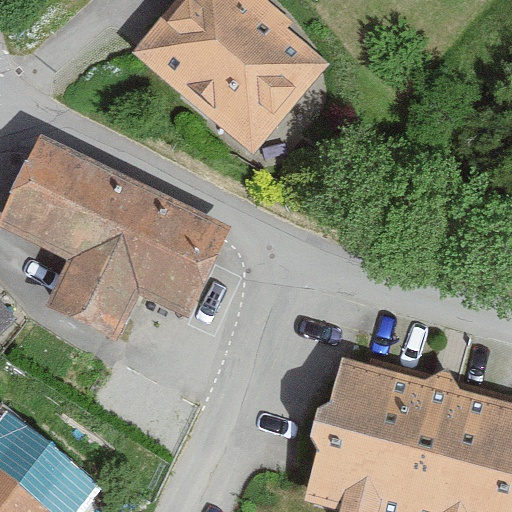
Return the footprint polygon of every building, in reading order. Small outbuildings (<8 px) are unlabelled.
[(333,59),(260,0),(176,0),(136,50),(260,149),(333,59)] [(228,229),(41,142),(3,223),(74,257),(52,304),(114,333),(136,287),(189,312),(228,229)] [(0,299),(0,334),(18,318),(0,299)] [(511,511),(511,399),(345,357),(309,496),(372,511),(511,511)] [(52,511),(0,474),(0,511),(52,511)]
